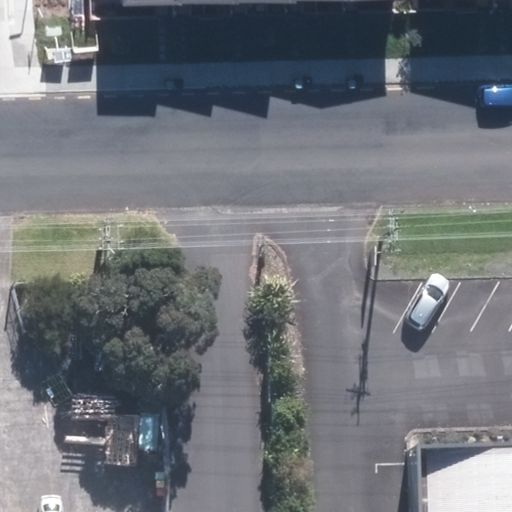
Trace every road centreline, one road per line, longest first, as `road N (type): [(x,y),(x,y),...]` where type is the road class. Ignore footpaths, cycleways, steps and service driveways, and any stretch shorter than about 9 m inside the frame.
road 1 (residential): [(0,154),(511,144)]
road 2 (unknown): [(143,151),(189,511)]
